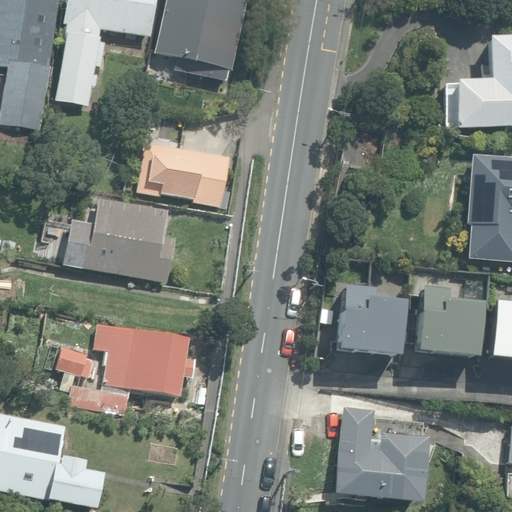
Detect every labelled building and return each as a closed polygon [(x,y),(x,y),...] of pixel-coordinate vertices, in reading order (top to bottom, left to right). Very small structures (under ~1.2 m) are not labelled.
[(0,125),(40,131),(48,69),(47,69),(55,0),(0,0),(0,69),(3,70),(0,95),(0,125)] [(63,0),(60,26),(64,26),(62,36),(52,102),(86,107),(89,87),(93,87),(94,78),(90,78),(92,67),(99,68),(103,45),(95,44),(97,31),(147,38),(152,0),(63,0)] [(172,71),(224,82),(226,72),(228,72),(243,0),(162,0),(151,56),(174,61),(172,71)] [(453,84),(455,130),(511,127),(511,38),(484,40),(486,82),(453,84)] [(338,165),(378,171),(384,134),(344,128),(338,165)] [(134,194),(218,209),(228,158),(142,143),(134,194)] [(466,260),(511,262),(511,160),(468,158),(464,226),(468,227),(466,260)] [(60,265),(165,284),(173,240),(158,237),(162,212),(95,200),(91,223),(68,219),(60,265)] [(0,255),(13,258),(16,243),(2,240),(0,248),(0,255)] [(338,287),(332,349),(396,356),(402,299),(371,295),(372,290),(338,287)] [(416,287),(410,353),(473,359),(478,303),(444,300),(445,290),(416,287)] [(511,305),(488,303),(482,359),(511,361),(511,305)] [(67,406),(123,415),(127,391),(177,398),(180,377),(188,378),(190,362),(183,360),(186,340),(95,325),(91,351),(105,353),(99,392),(70,388),(67,406)] [(78,378),(85,380),(91,362),(83,360),(84,358),(59,350),(53,370),(78,378)] [(329,495),(416,506),(424,440),(419,439),(421,423),(374,418),(372,433),(377,434),(376,444),(367,443),(371,414),(340,410),(329,495)] [(0,492),(92,510),(99,474),(79,470),(80,464),(75,463),(76,460),(66,459),(65,461),(61,460),(59,466),(54,465),(62,428),(0,415),(0,492)]
